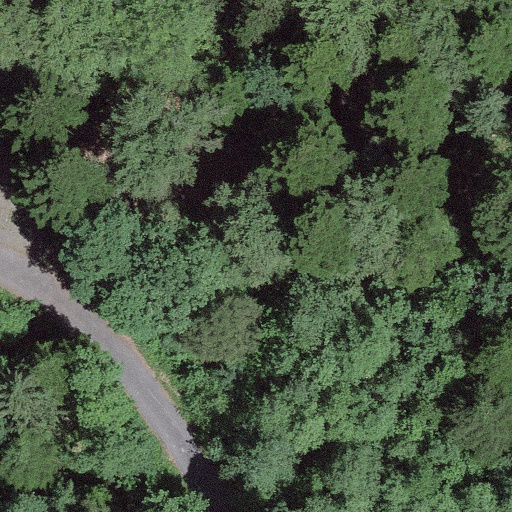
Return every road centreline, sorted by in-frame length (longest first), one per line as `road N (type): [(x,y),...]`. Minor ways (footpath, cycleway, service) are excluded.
road 1 (track): [(220,511),(139,373),(73,303),(0,264)]
road 2 (track): [(55,293),(0,149)]
